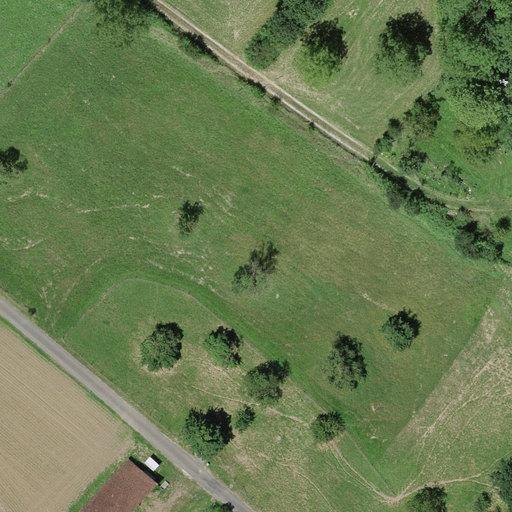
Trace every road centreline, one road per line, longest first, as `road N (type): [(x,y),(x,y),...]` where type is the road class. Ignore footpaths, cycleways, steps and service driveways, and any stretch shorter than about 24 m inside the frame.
road 1 (track): [(245,511),(0,302)]
road 2 (track): [(387,156),(170,0)]
